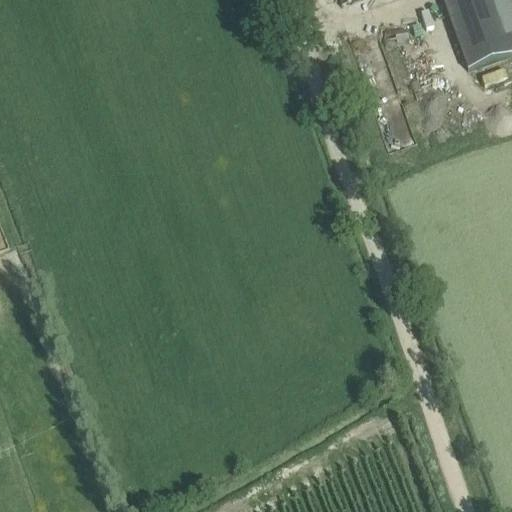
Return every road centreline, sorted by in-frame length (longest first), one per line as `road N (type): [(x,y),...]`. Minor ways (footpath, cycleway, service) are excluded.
road 1 (track): [(286,0),(471,511)]
road 2 (unknown): [(298,32),(417,0),(431,62)]
